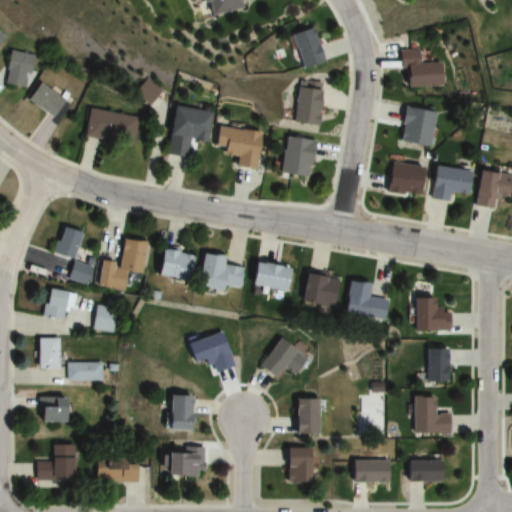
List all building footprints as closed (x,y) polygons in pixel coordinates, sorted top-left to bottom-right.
[(193,0),(194,4),(202,3),(204,16),(237,10),(235,0),(193,0)] [(319,62),(307,29),(286,36),(298,70),(319,62)] [(398,89),(436,88),(436,63),(416,64),(415,50),(397,51),(398,89)] [(31,58),(10,51),(0,77),(0,83),(20,91),(31,58)] [(61,98),(35,83),(24,103),(50,118),(61,98)] [(318,86),(292,83),(286,124),(313,128),(318,86)] [(202,145),(206,113),(168,108),(161,156),(184,159),(186,142),(202,145)] [(84,109),(79,139),(131,148),(136,119),(84,109)] [(428,112),(398,110),(396,145),(426,147),(428,112)] [(256,134),(211,127),(208,148),(218,149),(217,156),(231,158),(229,168),(250,171),(256,134)] [(275,174),(303,179),(309,142),(280,138),(275,174)] [(418,198),(421,168),(384,164),(381,194),(418,198)] [(464,196),(467,173),(430,168),(425,200),(443,202),(444,194),(464,196)] [(474,173),(471,208),(490,210),(491,197),(505,198),(507,176),(474,173)] [(71,259),(78,233),(57,227),(50,254),(71,259)] [(142,242),(118,239),(116,263),(97,261),(95,288),(122,291),(124,272),(139,274),(142,242)] [(187,280),(191,251),(155,247),(152,276),(187,280)] [(198,253),(194,285),(236,291),(240,267),(220,264),(221,256),(198,253)] [(287,267),(249,261),(245,284),(283,291),(287,267)] [(327,309),(334,278),(301,270),(294,301),(327,309)] [(381,320),(383,299),(363,297),(365,282),(343,280),(339,316),(381,320)] [(410,297),(411,332),(445,332),(445,308),(430,308),(430,284),(415,284),(415,297),(410,297)] [(58,320),(65,292),(44,287),(37,315),(58,320)] [(230,367),(219,331),(181,343),(188,364),(204,359),(209,374),(230,367)] [(32,369),(53,369),(53,338),(32,338),(32,369)] [(292,376),(304,358),(273,338),(255,366),(274,379),(280,368),(292,376)] [(420,382),(443,382),(443,348),(420,348),(420,382)] [(99,362),(62,362),(62,381),(99,381),(99,362)] [(185,394),(161,394),(160,429),(184,429),(185,394)] [(429,414),(429,396),(408,396),(408,434),(445,434),(445,414),(429,414)] [(33,397),(33,422),(62,422),(62,397),(33,397)] [(290,434),(315,434),(315,397),(290,397),(290,434)] [(47,444),(47,462),(32,463),(32,480),(70,480),(70,444),(47,444)] [(199,444),(177,444),(177,450),(158,450),(158,476),(199,476),(199,444)] [(281,483),(307,483),(307,448),(281,448),(281,483)] [(134,483),(134,458),(90,458),(90,483),(134,483)] [(400,459),(400,482),(435,482),(435,459),(400,459)] [(345,483),(384,483),(384,460),(345,460),(345,483)]
